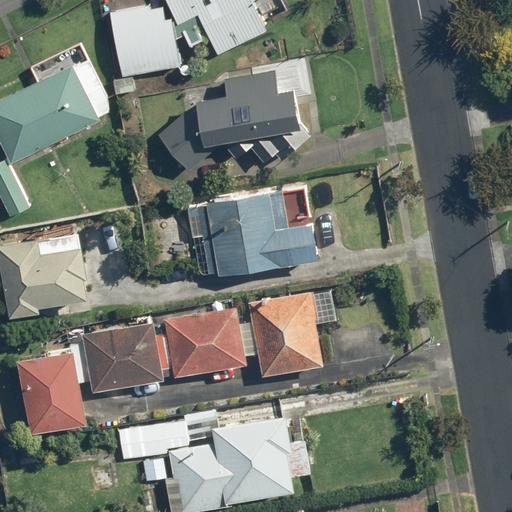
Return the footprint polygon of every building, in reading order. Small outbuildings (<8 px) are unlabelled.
[(172,0),(151,0),(111,5),(121,76),(183,68),(172,0)] [(173,0),(200,56),(273,21),(262,0),(173,0)] [(78,55),(0,96),(0,137),(13,162),(108,112),(78,55)] [(183,104),(153,138),(188,170),(210,146),(305,129),(293,67),(229,79),(232,95),(183,104)] [(275,183),(192,196),(204,276),(322,258),(315,215),(281,220),(275,183)] [(85,225),(0,241),(0,280),(7,319),(100,301),(85,225)] [(339,317),(332,282),(249,298),(261,364),(263,374),(325,362),(317,322),(339,317)] [(164,315),(176,380),(249,366),(237,301),(164,315)] [(154,313),(83,325),(94,387),(165,374),(154,313)] [(77,344),(20,352),(30,428),(87,420),(77,344)] [(214,443),(176,449),(186,511),(195,511),(307,493),(293,412),(211,426),(214,443)] [(117,488),(113,460),(93,463),(98,491),(117,488)] [(332,511),(331,500),(259,509),(259,511),(332,511)]
